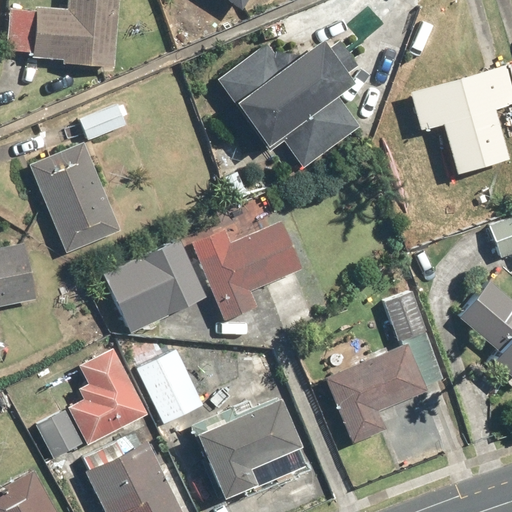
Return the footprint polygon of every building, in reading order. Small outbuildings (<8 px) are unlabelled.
[(11,56),(66,58),(66,67),(114,71),(119,0),(71,0),(70,11),(14,8),(11,56)] [(364,130),(340,93),(357,81),(323,36),(296,56),(279,32),(217,77),(267,147),(274,142),(275,143),(285,135),(305,167),(364,130)] [(511,72),(509,62),(409,86),(420,130),(444,124),(455,171),(506,159),(493,105),(511,100),(511,72)] [(81,118),(88,133),(124,119),(117,103),(81,118)] [(81,142),(28,165),(65,250),(118,228),(81,142)] [(212,147),(192,155),(203,181),(223,172),(212,147)] [(511,212),(487,221),(499,256),(511,251),(511,212)] [(284,220),(229,239),(222,224),(191,236),(225,317),(255,304),(249,288),(302,269),(284,220)] [(183,241),(118,267),(141,324),(205,298),(183,241)] [(0,248),(0,305),(35,298),(24,244),(0,248)] [(460,319),(511,372),(511,285),(503,276),(460,319)] [(391,423),(385,405),(427,389),(424,382),(442,376),(434,354),(435,353),(414,290),(382,301),(397,348),(326,376),(334,397),(350,439),(391,423)] [(72,403),(91,440),(144,413),(135,394),(136,394),(114,347),(80,363),(93,392),(72,403)] [(176,348),(138,366),(166,424),(204,406),(176,348)] [(201,427),(227,490),(303,459),(277,396),(201,427)] [(60,406),(35,420),(53,454),(78,441),(60,406)] [(186,511),(172,486),(161,465),(146,437),(87,468),(110,511),(186,511)] [(0,486),(0,511),(57,511),(34,468),(0,486)]
